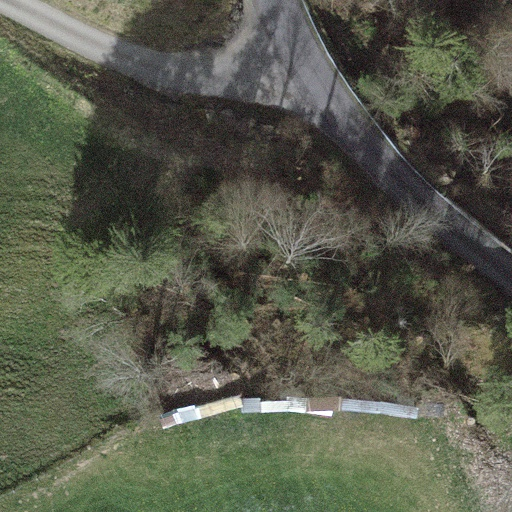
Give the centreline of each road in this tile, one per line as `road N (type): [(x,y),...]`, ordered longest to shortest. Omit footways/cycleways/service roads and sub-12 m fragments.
road 1 (unclassified): [(511,275),(365,142),(280,0)]
road 2 (track): [(8,0),(179,75),(324,84)]
